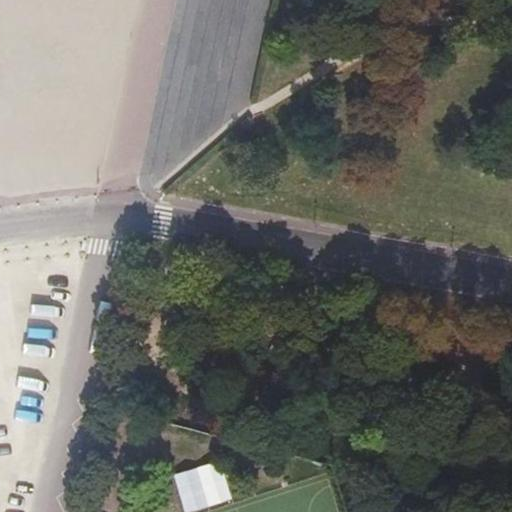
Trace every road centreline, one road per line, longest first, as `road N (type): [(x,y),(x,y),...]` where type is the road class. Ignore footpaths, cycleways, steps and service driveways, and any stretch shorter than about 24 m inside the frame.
road 1 (residential): [(126,211),(511,282)]
road 2 (unclassified): [(126,211),(45,511)]
road 3 (unclassified): [(0,227),(126,211)]
